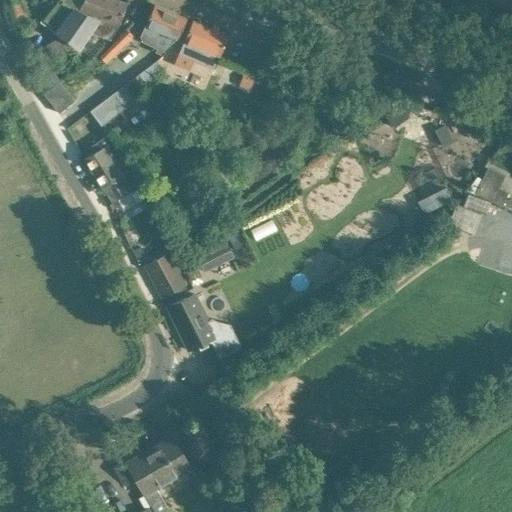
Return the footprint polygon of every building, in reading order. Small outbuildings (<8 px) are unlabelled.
[(118,26),(119,22),(126,3),(117,0),(56,0),(40,22),(79,49),(90,33),(110,40),(118,26)] [(10,7),(17,25),(28,21),(21,3),(10,7)] [(177,39),(186,19),(154,5),(139,40),(157,48),(156,52),(160,54),(162,50),(162,51),(177,39)] [(192,21),(192,22),(184,40),(174,65),(189,72),(194,61),(213,69),(220,55),(228,36),(192,21)] [(155,63),(139,75),(146,84),(162,72),(155,63)] [(74,101),(59,82),(43,94),(58,113),(74,101)] [(137,99),(136,100),(125,85),(90,111),(101,127),(120,113),(126,121),(129,119),(134,125),(148,114),(137,99)] [(102,187),(117,212),(122,208),(118,200),(138,188),(131,175),(107,137),(105,138),(88,148),(91,154),(85,158),(85,159),(102,187)] [(499,147),(488,156),(498,168),(509,158),(499,147)] [(497,192),(481,185),(476,196),(502,208),(507,196),(497,192)] [(485,215),(489,204),(467,195),(462,206),(479,213),(485,215)] [(196,257),(204,272),(234,257),(226,241),(196,257)] [(144,266),(161,298),(186,284),(169,252),(144,266)] [(188,350),(206,342),(210,340),(219,358),(241,347),(231,326),(211,319),(207,321),(194,295),(167,307),(188,350)] [(190,468),(182,454),(172,437),(126,463),(151,507),(141,511),(169,511),(155,488),(190,468)]
